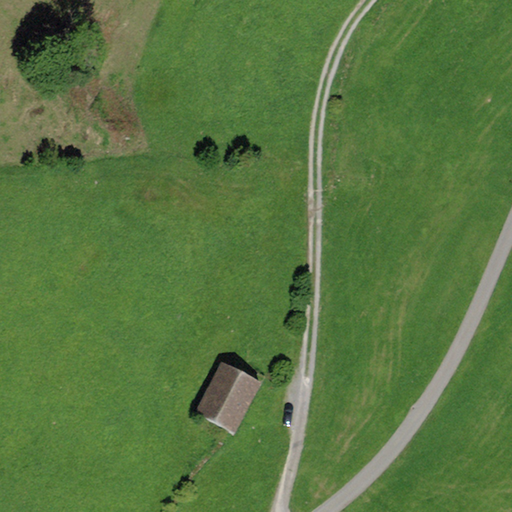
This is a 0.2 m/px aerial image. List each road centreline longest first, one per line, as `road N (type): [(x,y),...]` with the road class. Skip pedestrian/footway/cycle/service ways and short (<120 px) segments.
road 1 (track): [(282,511),(310,363),(315,128),(341,28),(362,0)]
road 2 (unclassified): [(324,511),(361,486),(435,394),(511,225)]
